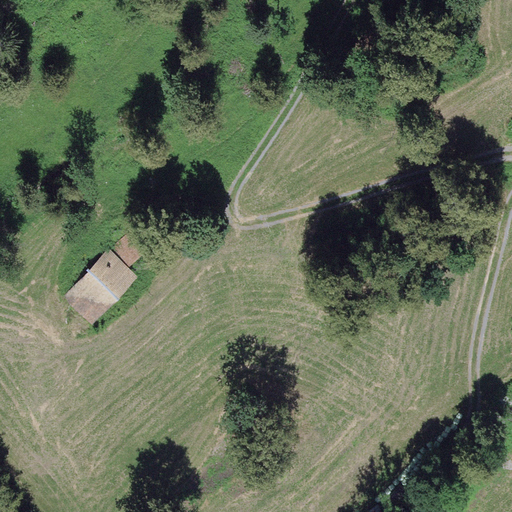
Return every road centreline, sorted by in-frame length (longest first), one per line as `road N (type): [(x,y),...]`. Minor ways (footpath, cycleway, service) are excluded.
road 1 (track): [(346,0),(240,180),(224,227),(152,259)]
road 2 (track): [(224,227),(511,155)]
